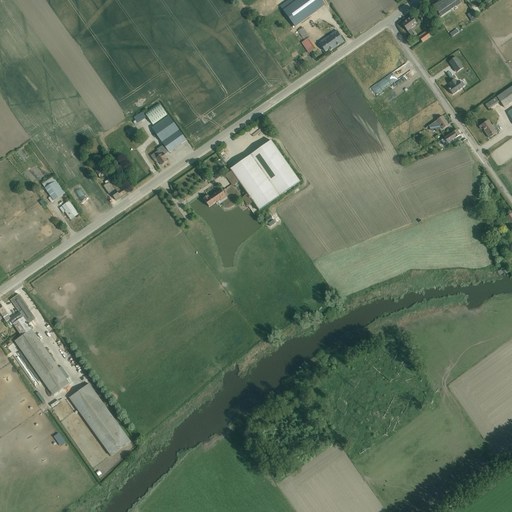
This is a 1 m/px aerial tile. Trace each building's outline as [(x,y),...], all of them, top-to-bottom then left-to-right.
[(289,0),(281,7),(296,27),(325,6),(320,0),(289,0)] [(451,10),(443,0),(442,0),(434,6),(441,17),(451,10)] [(443,0),(451,10),(461,3),(458,0),(443,0)] [(475,4),(471,7),(477,15),(480,12),(475,4)] [(470,23),(474,20),(470,12),(465,15),(470,23)] [(411,17),(402,24),(411,37),(414,35),(411,30),(417,24),(411,17)] [(303,28),(298,31),(305,41),(301,43),(308,53),(317,48),(303,28)] [(454,29),(447,34),(450,37),(457,32),(454,29)] [(336,31),(319,43),(325,52),(329,49),(330,51),(333,49),(344,42),(336,31)] [(426,31),(418,37),(423,43),(434,35),(432,32),(429,34),(426,31)] [(456,57),(449,62),(457,73),(463,68),(456,57)] [(374,88),(377,92),(379,90),(387,85),(382,78),(374,83),(376,86),(374,88)] [(396,78),(387,86),(390,89),(399,82),(396,78)] [(451,86),(448,88),(449,90),(453,95),(463,88),(465,86),(462,82),(460,83),(459,81),(457,82),(455,79),(449,83),(451,86)] [(497,97),(485,105),(489,110),(500,101),(505,108),(511,102),(511,86),(497,97)] [(159,103),(145,113),(153,125),(167,115),(159,103)] [(143,112),(134,118),(137,123),(147,117),(143,112)] [(158,151),(151,156),(155,162),(157,164),(160,162),(162,165),(165,164),(164,163),(167,161),(165,158),(166,158),(164,155),(169,152),(169,153),(186,141),(169,116),(152,128),(164,145),(157,150),(158,151)] [(441,118),(428,127),(431,132),(435,129),(437,132),(442,128),(443,129),(448,125),(442,116),(441,117),(441,118)] [(488,120),(479,127),(481,130),(483,129),(489,138),(499,132),(495,127),(494,128),(488,120)] [(448,143),(456,138),(460,135),(457,130),(444,139),(441,140),(444,145),(448,143)] [(231,172),(226,176),(233,186),(235,185),(237,188),(241,185),(248,194),(243,198),(248,206),(253,202),(259,211),(300,182),(271,141),(230,170),(231,172)] [(97,162),(92,165),(99,175),(100,178),(105,174),(97,162)] [(111,183),(121,197),(126,193),(123,189),(123,188),(120,183),(117,185),(116,183),(119,181),(117,179),(116,179),(112,174),(108,177),(111,182),(111,183)] [(45,188),(56,181),(53,177),(42,185),(45,188)] [(121,197),(111,183),(110,182),(109,180),(105,182),(107,184),(103,186),(109,195),(111,194),(116,200),(121,197)] [(56,181),(45,188),(51,197),(49,199),(52,203),(65,194),(56,181)] [(208,196),(204,199),(210,208),(214,205),(214,204),(220,200),(221,201),(226,197),(221,190),(210,198),(208,196)] [(69,202),(60,208),(63,213),(65,212),(71,220),(78,214),(69,202)] [(508,213),(499,219),(501,221),(505,218),(510,225),(509,226),(511,229),(511,213),(509,215),(508,213)] [(506,237),(499,241),(505,250),(511,245),(511,244),(511,243),(510,243),(506,237)] [(0,305),(0,312),(1,315),(8,324),(10,324),(11,326),(13,325),(22,337),(15,342),(53,396),(70,384),(28,324),(36,319),(19,294),(11,300),(19,312),(11,319),(1,305),(0,305)] [(89,384),(69,398),(111,456),(131,442),(89,384)] [(38,392),(36,393),(43,403),(45,401),(38,392)] [(52,436),(58,447),(64,444),(57,433),(52,436)] [(488,464),(493,469),(499,465),(495,459),(488,464)]
